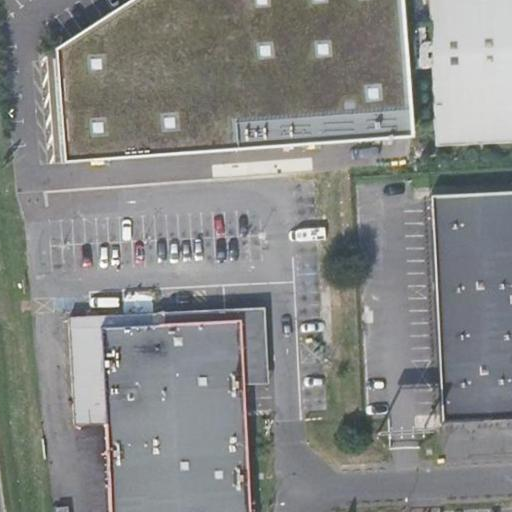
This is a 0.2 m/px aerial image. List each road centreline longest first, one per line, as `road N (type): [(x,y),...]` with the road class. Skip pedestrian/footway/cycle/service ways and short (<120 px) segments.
road 1 (unknown): [(69,511),(40,282)]
road 2 (unclassified): [(511,481),(291,493)]
